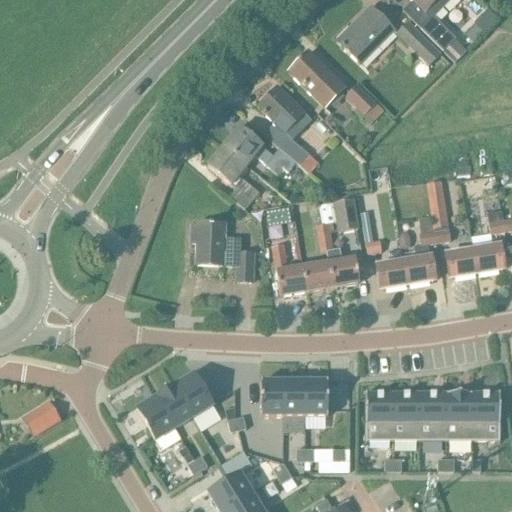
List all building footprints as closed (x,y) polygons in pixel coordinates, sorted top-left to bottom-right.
[(407,0),(412,5),(402,14),(440,52),(443,56),(454,66),(466,54),(455,43),(456,42),(434,20),(454,0),(407,0)] [(336,45),(359,69),(394,35),(370,11),(336,45)] [(408,25),(395,37),(428,70),(441,57),(408,25)] [(483,35),(474,27),(464,38),(472,46),(483,35)] [(308,56),(288,76),(324,112),(344,92),(308,56)] [(357,87),(344,100),(371,127),(384,115),(357,87)] [(278,152),(295,167),(312,182),(313,180),(309,177),(318,166),(292,143),(311,124),(277,90),(257,111),(272,126),(262,137),(278,151),(278,152)] [(272,159),(262,150),(238,131),(223,150),(246,170),(255,159),(274,175),(281,168),(288,175),(295,167),(278,152),(272,159)] [(246,170),(223,150),(206,170),(230,190),(231,189),(235,192),(229,200),(245,213),(259,195),(239,179),(246,170)] [(370,170),(371,195),(388,194),(387,169),(370,170)] [(449,283),(476,279),(472,253),(470,241),(450,244),(441,185),(426,188),(430,214),(436,247),(438,259),(445,258),(449,283)] [(359,232),(354,203),(318,209),(321,229),(329,228),(336,227),(337,236),(359,232)] [(280,213),(265,215),(268,229),(283,227),(280,213)] [(427,249),(436,247),(430,214),(418,216),(421,237),(419,237),(421,248),(414,249),(415,255),(416,263),(403,265),(407,290),(433,286),(427,249)] [(505,236),(503,225),(501,214),(486,217),(490,238),(505,236)] [(511,223),(503,225),(505,236),(511,234),(511,223)] [(255,257),(240,256),(241,241),(224,240),(225,228),(196,227),(196,230),(190,230),(190,247),(196,247),(195,269),(223,270),(223,269),(235,270),(234,287),(254,288),(255,257)] [(321,229),(316,230),(318,244),(323,243),(323,241),(331,240),(329,228),(321,229)] [(320,256),(327,255),(329,266),(327,267),(328,273),(331,291),(358,287),(354,262),(341,264),(339,252),(333,253),(331,240),(323,241),(323,243),(318,244),(320,256)] [(367,257),(381,255),(379,244),(365,246),(367,257)] [(284,247),(271,250),(279,300),(306,296),(302,273),(302,271),(288,273),(284,247)] [(476,279),(502,274),(498,249),(472,253),(476,279)] [(380,294),(407,290),(403,265),(376,269),(380,294)] [(302,273),(306,296),(331,291),(328,273),(327,267),(302,271),(302,273)] [(193,378),(174,390),(193,421),(212,409),(193,378)] [(260,421),(282,421),(282,384),(260,384),(260,421)] [(304,384),(282,384),(282,421),(304,421),(304,384)] [(327,384),(304,384),(304,421),(327,421),(327,384)] [(174,390),(155,401),(174,432),(193,421),(174,390)] [(498,396),(471,396),(471,445),(498,445),(499,445),(499,395),(498,395),(498,396)] [(370,445),(392,445),(392,396),(366,396),(365,396),(365,445),(366,445),(370,445)] [(419,396),(392,396),(392,445),(419,445),(419,396)] [(419,445),(445,445),(445,396),(419,396),(419,445)] [(471,396),(445,396),(445,445),(471,445),(471,396)] [(155,444),(174,432),(155,401),(136,413),(155,444)] [(23,423),(32,439),(58,423),(48,408),(23,423)] [(237,435),(245,433),(242,421),(234,423),(237,435)] [(229,437),(237,435),(234,423),(226,425),(229,437)] [(186,468),(193,464),(185,450),(178,454),(186,468)] [(296,465),(304,465),(304,453),(296,453),(296,465)] [(312,453),(304,453),(304,465),(312,465),(312,453)] [(348,453),(332,453),(332,465),(348,465),(348,453)] [(36,472),(43,485),(72,468),(64,455),(36,472)] [(238,477),(251,469),(243,456),(217,472),(225,485),(238,477)] [(200,460),(193,464),(200,475),(207,470),(200,460)] [(384,476),(392,476),(392,463),(384,463),(384,476)] [(400,463),(392,463),(392,476),(400,476),(400,463)] [(437,475),(446,475),(446,463),(437,463),(437,475)] [(446,463),(446,475),(454,475),(454,463),(446,463)] [(480,463),(472,463),(472,475),(480,475),(480,463)] [(193,479),(200,475),(193,464),(186,468),(193,479)] [(272,474),(276,481),(287,474),(283,467),(272,474)] [(43,485),(51,498),(80,481),(72,468),(43,485)] [(291,481),(287,474),(276,481),(280,488),(291,481)] [(208,496),(217,511),(224,511),(250,496),(238,477),(225,485),(208,496)] [(51,498),(59,511),(88,494),(80,481),(51,498)] [(59,511),(87,511),(95,507),(88,494),(59,511)] [(224,511),(259,511),(250,496),(224,511)] [(326,503),(315,510),(316,511),(328,511),(330,511),(326,503)]
